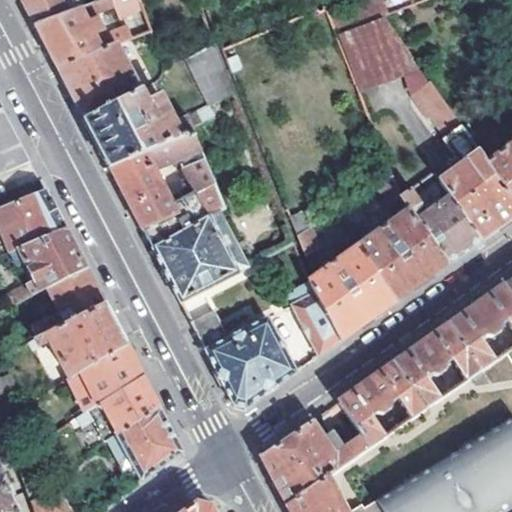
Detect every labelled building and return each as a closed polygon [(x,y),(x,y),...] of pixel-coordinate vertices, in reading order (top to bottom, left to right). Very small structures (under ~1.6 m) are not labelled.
[(20,0),(33,24),(86,1),(85,0),(20,0)] [(116,40),(117,41),(151,26),(140,0),(88,0),(86,1),(33,24),(56,67),(116,40)] [(328,12),(337,35),(382,17),(390,14),(385,2),(342,19),(337,8),(328,12)] [(375,85),(375,86),(418,68),(382,17),(337,35),(360,95),(375,85)] [(83,119),(141,90),(117,41),(116,40),(56,67),(80,113),(83,119)] [(186,60),(208,106),(233,93),(215,45),(186,60)] [(439,181),(450,196),(481,242),(511,220),(511,201),(485,163),(486,162),(430,81),(429,82),(411,95),(428,120),(430,118),(445,138),(441,141),(458,166),(439,181)] [(375,85),(360,95),(367,113),(383,100),(375,86),(375,85)] [(108,167),(192,131),(186,118),(173,124),(159,97),(148,103),(141,90),(83,119),(88,129),(108,167)] [(383,100),(367,113),(391,177),(399,198),(409,191),(433,173),(383,100)] [(197,112),(203,125),(214,119),(208,106),(197,112)] [(0,178),(28,164),(13,134),(0,109),(0,178)] [(197,112),(186,118),(192,131),(203,125),(197,112)] [(179,163),(195,198),(216,186),(192,131),(108,167),(119,188),(140,229),(174,209),(157,175),(179,163)] [(511,143),(486,162),(485,163),(511,201),(511,143)] [(386,207),(399,198),(391,177),(373,188),(386,207)] [(0,211),(44,193),(38,183),(0,198),(0,211)] [(399,198),(407,210),(446,266),(481,242),(450,196),(427,212),(421,204),(419,205),(409,191),(399,198)] [(0,229),(10,255),(19,250),(64,231),(56,215),(44,193),(0,211),(0,229)] [(151,250),(202,221),(191,202),(175,211),(174,209),(140,229),(143,234),(151,250)] [(407,210),(357,245),(396,301),(446,266),(407,210)] [(202,221),(151,250),(166,278),(179,303),(238,273),(209,217),(202,221)] [(322,244),(312,227),(298,236),(305,255),(322,244)] [(17,304),(46,289),(84,269),(81,264),(70,243),(64,231),(19,250),(33,281),(11,292),(17,304)] [(308,280),(309,282),(338,342),(396,301),(357,245),(311,278),(308,280)] [(84,269),(46,289),(59,314),(30,329),(36,341),(104,306),(87,275),(84,269)] [(338,342),(309,282),(289,291),(288,296),(292,304),(290,305),(318,357),(338,342)] [(511,297),(505,286),(447,328),(477,372),(494,362),(480,341),(484,337),(492,339),(501,332),(501,327),(505,324),(511,333),(511,297)] [(50,341),(69,380),(125,346),(122,340),(104,306),(36,341),(29,344),(32,350),(50,341)] [(212,312),(190,323),(220,381),(234,408),(246,409),(296,373),(266,317),(225,338),(212,312)] [(477,372),(447,328),(393,365),(424,410),(437,400),(424,380),(430,375),(434,378),(444,371),(445,366),(449,362),(463,382),(477,372)] [(86,412),(142,379),(130,355),(125,346),(69,380),(86,412)] [(424,410),(393,365),(337,403),(360,439),(368,448),(383,438),(370,418),(376,413),(381,416),(390,409),(390,404),(395,401),(409,421),(424,410)] [(0,419),(0,421),(11,415),(4,398),(13,394),(6,375),(0,377),(0,419)] [(106,438),(109,437),(157,407),(155,402),(142,379),(86,412),(79,417),(84,426),(95,420),(106,438)] [(157,407),(109,437),(120,456),(128,452),(142,482),(182,454),(171,432),(157,407)] [(11,415),(0,421),(13,456),(26,448),(28,447),(11,415)] [(346,511),(496,511),(511,502),(511,417),(365,507),(361,503),(346,511)] [(337,455),(312,420),(261,457),(283,498),(287,506),(328,477),(368,448),(360,439),(349,446),(348,443),(341,448),(337,455)] [(26,448),(13,456),(24,489),(37,481),(26,448)] [(0,511),(15,511),(0,470),(0,511)] [(328,477),(287,506),(290,511),(346,511),(328,477)] [(37,481),(24,489),(29,504),(42,497),(37,481)] [(42,497),(29,504),(32,511),(66,511),(53,491),(42,497)]
